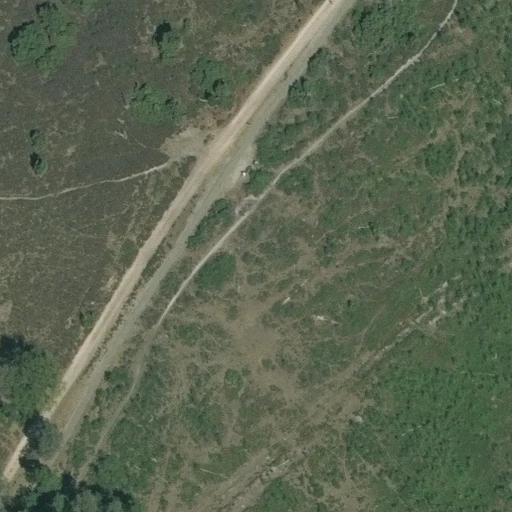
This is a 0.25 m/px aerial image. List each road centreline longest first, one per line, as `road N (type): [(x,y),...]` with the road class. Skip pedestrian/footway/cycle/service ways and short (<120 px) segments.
road 1 (unknown): [(454,0),(439,34),(276,176),(190,275),(117,427),(65,511)]
road 2 (track): [(336,0),(217,155),(0,488)]
